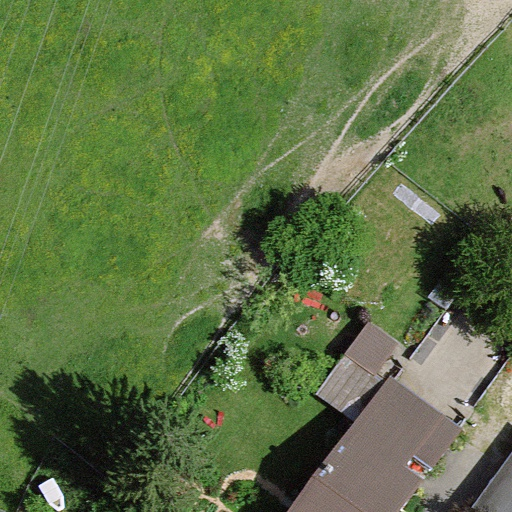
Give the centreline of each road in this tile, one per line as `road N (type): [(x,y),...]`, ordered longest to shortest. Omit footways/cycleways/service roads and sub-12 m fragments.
road 1 (motorway): [(0,393),(232,0)]
road 2 (motorway): [(82,0),(0,134)]
